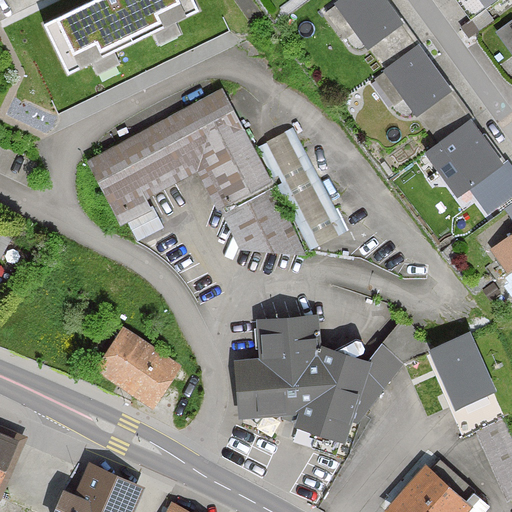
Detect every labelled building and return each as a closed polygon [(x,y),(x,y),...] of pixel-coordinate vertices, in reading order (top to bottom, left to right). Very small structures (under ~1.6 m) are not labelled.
[(109,0),(50,27),(74,80),(203,21),(193,0),(109,0)] [(405,17),(390,0),(339,0),(332,6),(367,48),(405,17)] [(511,0),(492,0),(502,13),(511,4),(511,0)] [(458,91),(424,48),(385,79),(419,122),(458,91)] [(207,178),(249,259),(306,259),(351,236),(297,132),(263,150),(233,93),(98,163),(131,227),(162,211),(157,203),(207,178)] [(511,161),(475,115),(433,148),(453,173),(465,164),(482,185),(511,161)] [(511,212),(509,215),(511,218),(511,243),(497,256),(511,273),(511,212)] [(20,238),(0,226),(0,267),(2,269),(20,238)] [(248,424),(309,420),(305,429),(359,451),(393,371),(347,352),(327,353),(325,319),(264,323),(267,364),(244,366),(248,424)] [(192,367),(133,335),(108,381),(167,413),(192,367)] [(431,361),(468,442),(480,436),(510,502),(511,501),(511,442),(467,344),(431,361)] [(0,497),(11,501),(32,447),(0,434),(0,497)] [(149,511),(158,490),(100,467),(87,498),(80,496),(73,511),(149,511)] [(397,511),(476,511),(481,507),(434,468),(397,511)]
